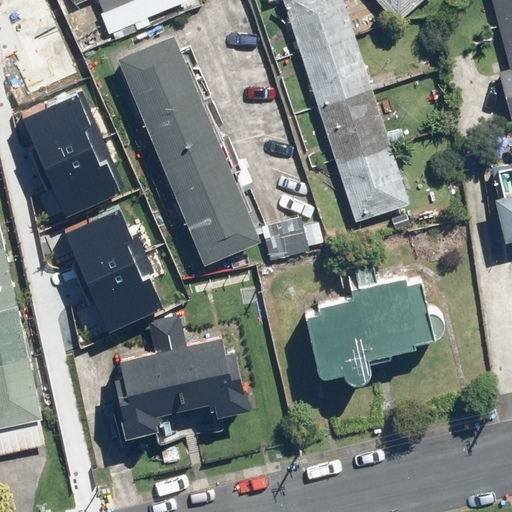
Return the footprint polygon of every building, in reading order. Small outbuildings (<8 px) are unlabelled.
[(49,0),(0,0),(0,7),(6,5),(15,25),(53,8),(49,0)] [(190,1),(189,0),(100,0),(112,30),(190,1)] [(292,0),(354,217),(412,200),(354,0),(292,0)] [(383,0),(400,19),(421,0),(383,0)] [(511,0),(496,0),(511,60),(511,62),(501,66),(511,108),(511,0)] [(15,48),(32,84),(78,63),(53,8),(15,25),(24,44),(15,48)] [(184,24),(122,50),(206,256),(269,231),(184,24)] [(84,78),(36,97),(46,121),(30,127),(39,152),(104,127),(84,78)] [(65,171),(74,196),(123,177),(104,127),(39,152),(49,177),(65,171)] [(511,163),(495,167),(511,236),(511,235),(511,163)] [(80,251),(74,254),(83,273),(147,244),(138,223),(134,225),(121,197),(67,222),(80,251)] [(341,198),(321,205),(332,236),(352,229),(341,198)] [(0,201),(0,451),(48,441),(42,414),(47,413),(0,201)] [(83,273),(92,293),(98,290),(111,319),(166,295),(153,267),(157,266),(147,244),(83,273)] [(375,369),(378,363),(376,348),(422,339),(421,334),(440,330),(429,274),(414,277),(413,269),(353,281),(356,294),(320,301),(322,307),(315,309),(327,369),(353,364),(354,368),(360,372),(368,373),(375,369)] [(159,344),(126,353),(138,400),(125,404),(131,429),(173,419),(170,408),(214,396),(217,408),(256,398),(242,344),(233,347),(229,331),(191,341),(185,316),(154,324),(159,344)]
